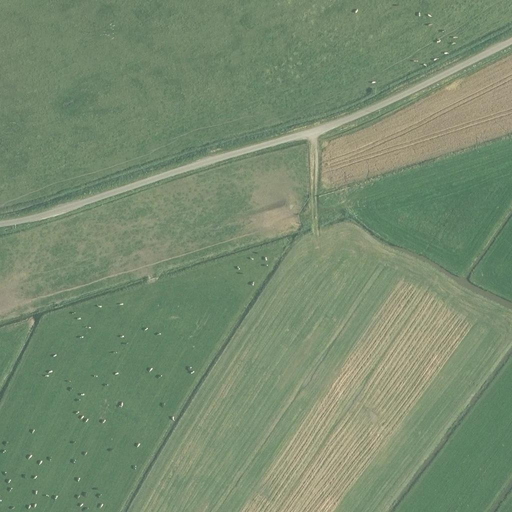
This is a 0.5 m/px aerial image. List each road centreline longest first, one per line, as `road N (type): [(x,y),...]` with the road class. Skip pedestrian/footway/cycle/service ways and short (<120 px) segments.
road 1 (unclassified): [(0,224),(346,120),(511,40)]
road 2 (track): [(511,151),(0,313)]
